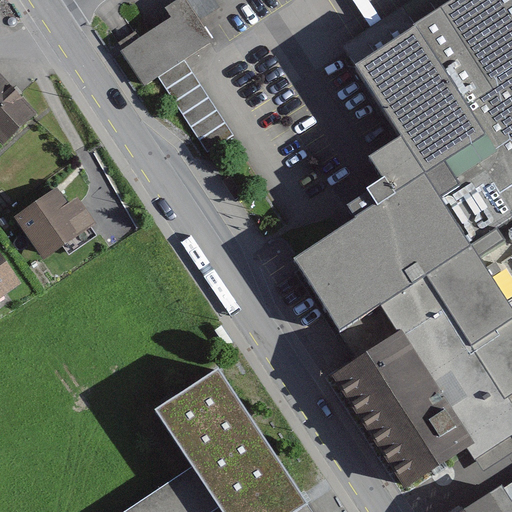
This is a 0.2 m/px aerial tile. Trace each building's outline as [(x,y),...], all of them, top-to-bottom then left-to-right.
[(168,23),(120,53),(142,88),(212,44),(183,0),(133,0),(125,5),(141,30),(164,16),(168,23)] [(511,0),(442,0),(355,57),(401,129),(369,149),(382,169),(365,180),(368,185),(348,198),(356,211),(293,251),(340,324),(380,298),(398,326),(331,369),(405,483),(467,444),(474,456),(511,431),(511,302),(479,251),(505,234),(498,224),(511,215),(511,0)] [(197,124),(222,109),(194,62),(168,77),(197,124)] [(0,83),(0,152),(34,121),(0,83)] [(54,193),(11,221),(37,261),(80,233),(54,193)] [(0,263),(0,300),(17,288),(0,263)] [(210,369),(145,406),(188,469),(214,508),(216,511),(283,511),(298,502),(210,369)] [(208,511),(214,508),(188,469),(124,511),(208,511)] [(502,480),(451,511),(511,511),(511,496),(506,486),(502,480)]
